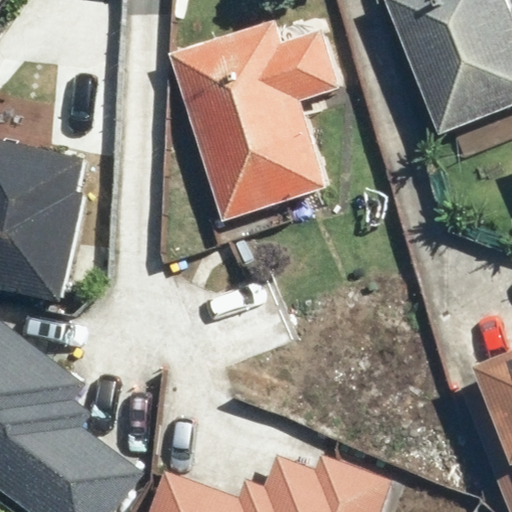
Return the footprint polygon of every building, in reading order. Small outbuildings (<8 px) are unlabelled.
[(511,0),(408,0),(455,132),(511,111),(511,0)] [(342,24),(300,38),(291,13),(185,48),(243,222),(349,187),(320,100),(363,86),(342,24)] [(0,276),(83,295),(107,190),(99,188),(107,149),(0,129),(0,276)] [(134,511),(165,474),(90,413),(109,382),(0,307),(0,479),(40,511),(134,511)] [(471,391),(511,487),(511,351),(501,356),(509,375),(471,391)] [(398,511),(412,471),(339,444),(333,461),(297,449),(286,483),(266,476),(261,489),(182,463),(165,511),(398,511)]
